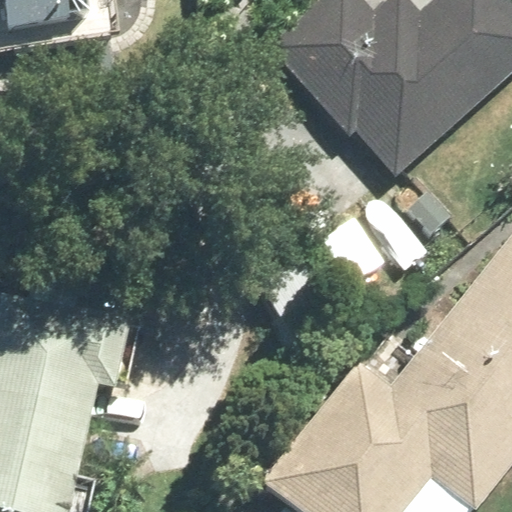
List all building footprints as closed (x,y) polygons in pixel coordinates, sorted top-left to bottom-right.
[(0,0),(0,23),(5,23),(10,54),(75,47),(69,0),(0,0)] [(348,0),(336,0),(272,58),(356,153),(362,147),(401,190),(511,92),(511,18),(495,0),(456,0),(423,30),(403,7),(376,30),(348,0)] [(409,197),(386,224),(439,268),(462,240),(409,197)] [(395,241),(358,274),(377,296),(415,263),(395,241)] [(353,388),(259,506),(266,511),(429,511),(432,509),(435,511),(501,511),(511,500),(511,254),(387,414),(353,388)] [(0,311),(0,511),(72,511),(97,413),(116,417),(132,344),(21,320),(23,317),(0,311)]
